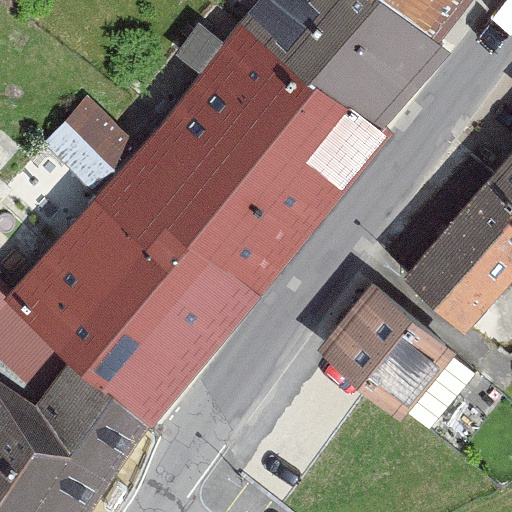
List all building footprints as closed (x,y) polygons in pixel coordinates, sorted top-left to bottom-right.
[(308,83),(381,131),(451,54),(440,45),(376,0),(258,0),(238,24),(308,83)] [(376,0),(440,45),(474,0),(376,0)] [(154,137),(296,256),(392,137),(381,131),(308,83),(238,24),(154,137)] [(253,310),(296,256),(154,137),(142,148),(92,100),(48,146),(104,196),(253,310)] [(511,159),(487,188),(511,219),(511,159)] [(511,219),(487,188),(404,279),(465,335),(511,283),(511,219)] [(150,429),(253,310),(104,196),(15,292),(150,429)] [(0,302),(10,289),(0,278),(0,302)] [(374,285),(318,351),(405,418),(459,354),(374,285)] [(0,511),(93,511),(150,429),(67,365),(35,406),(0,387),(0,511)]
